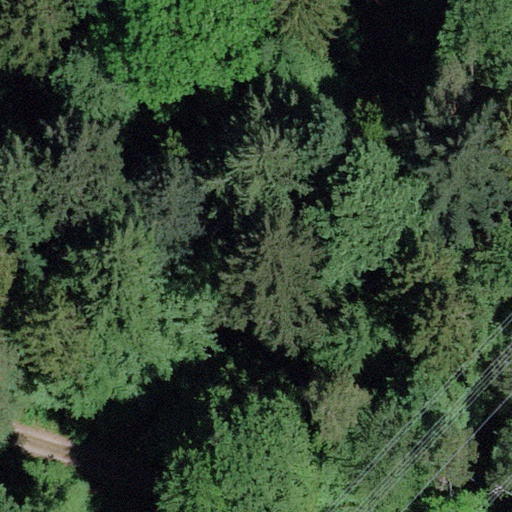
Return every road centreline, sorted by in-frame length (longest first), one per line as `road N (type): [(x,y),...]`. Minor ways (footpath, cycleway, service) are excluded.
road 1 (track): [(0,220),(116,210),(511,139)]
road 2 (track): [(0,439),(143,481),(211,511)]
